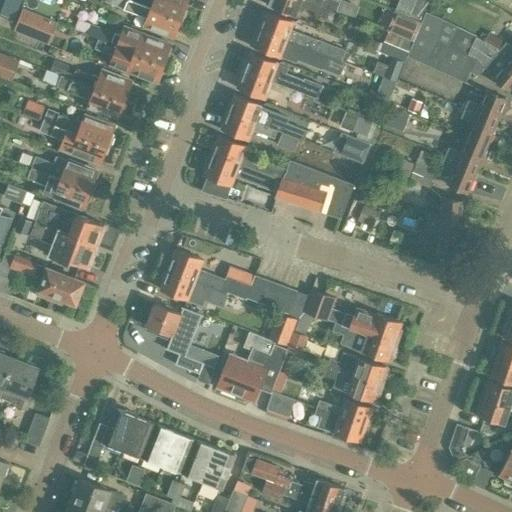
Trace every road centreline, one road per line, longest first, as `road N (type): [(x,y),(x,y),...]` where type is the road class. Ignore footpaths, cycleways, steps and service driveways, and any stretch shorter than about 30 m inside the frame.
road 1 (residential): [(415,480),(222,416),(95,352)]
road 2 (residential): [(479,304),(162,195)]
road 3 (residential): [(162,195),(222,0)]
road 4 (residential): [(415,480),(479,304)]
road 5 (residential): [(95,352),(126,252),(146,234),(162,195)]
road 6 (residential): [(36,511),(95,352)]
